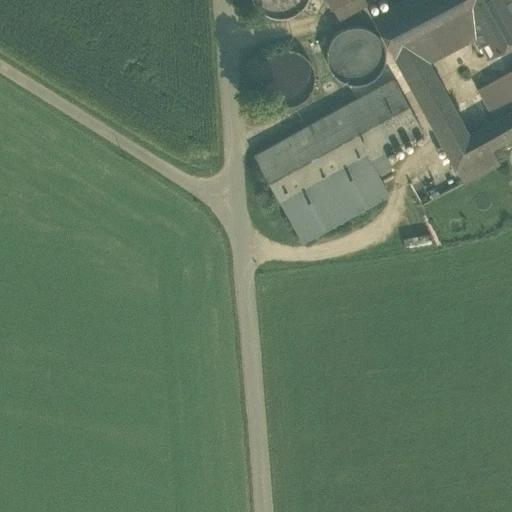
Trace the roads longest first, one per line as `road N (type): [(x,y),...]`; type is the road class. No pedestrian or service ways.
road 1 (unclassified): [(258,511),(237,219)]
road 2 (unclassified): [(0,68),(237,219)]
road 3 (unclassified): [(237,219),(221,0)]
